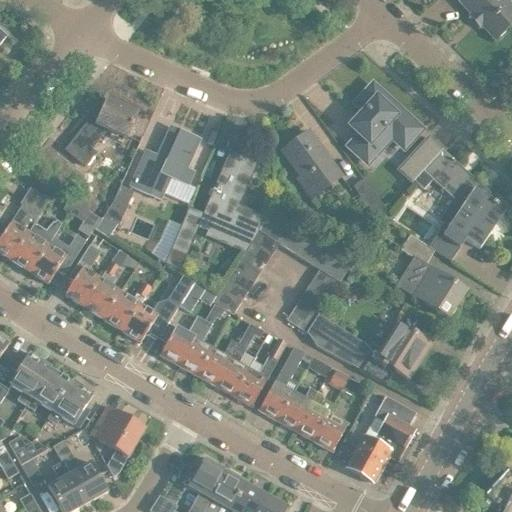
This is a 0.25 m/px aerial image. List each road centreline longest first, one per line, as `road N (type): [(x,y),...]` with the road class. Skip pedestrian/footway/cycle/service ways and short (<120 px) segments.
road 1 (residential): [(85,32),(221,98),(255,101),(382,13)]
road 2 (residential): [(192,415),(0,298)]
road 3 (tertiary): [(405,511),(511,327)]
road 4 (residential): [(368,511),(192,415)]
road 5 (residential): [(511,139),(382,13)]
road 6 (residential): [(0,135),(85,32)]
